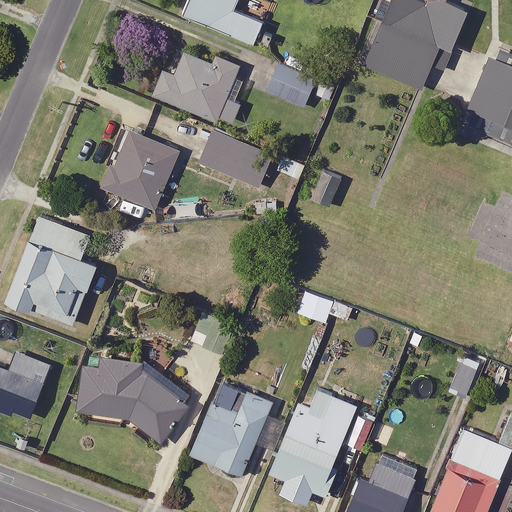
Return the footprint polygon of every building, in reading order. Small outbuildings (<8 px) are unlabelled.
[(234,0),(181,0),(178,8),(252,39),(262,17),(233,5),(234,0)] [(366,0),(324,0),(311,36),(348,49),(366,0)] [(386,0),(361,64),(423,88),(452,14),(415,0),(386,0)] [(213,61),(179,46),(172,64),(165,61),(152,90),(230,123),(240,100),(236,99),(250,66),(217,52),(213,61)] [(469,110),(511,126),(511,62),(491,54),(469,110)] [(314,76),(278,61),(267,88),(304,103),(314,76)] [(335,83),(319,78),(314,92),(330,98),(335,83)] [(178,147),(129,126),(104,184),(154,205),(178,147)] [(271,151),(212,126),(198,159),(258,183),(271,151)] [(340,179),(323,171),(313,195),(329,202),(340,179)] [(271,186),(256,185),(255,209),(270,210),(271,186)] [(199,216),(198,197),(170,198),(171,218),(199,216)] [(88,230),(36,211),(5,295),(73,320),(95,259),(80,253),(88,230)] [(352,304),(305,287),(297,308),(326,319),(329,310),(347,317),(352,304)] [(236,323),(203,308),(190,336),(223,351),(236,323)] [(50,361),(15,346),(7,364),(0,360),(0,406),(10,411),(12,406),(29,413),(50,361)] [(183,398),(190,389),(154,359),(98,352),(97,359),(84,357),(78,410),(134,416),(158,437),(188,402),(183,398)] [(288,418),(276,446),(267,468),(284,475),(278,489),(305,500),(311,486),(324,491),(336,463),(330,461),(355,400),(314,383),(307,400),(297,396),(288,418)] [(276,446),(288,418),(268,410),(273,396),(245,386),(232,421),(205,411),(190,451),(241,470),(253,437),(276,446)] [(511,405),(499,438),(462,424),(426,511),(483,511),(511,442),(511,405)] [(397,511),(418,464),(379,448),(367,477),(357,472),(339,511),(397,511)]
